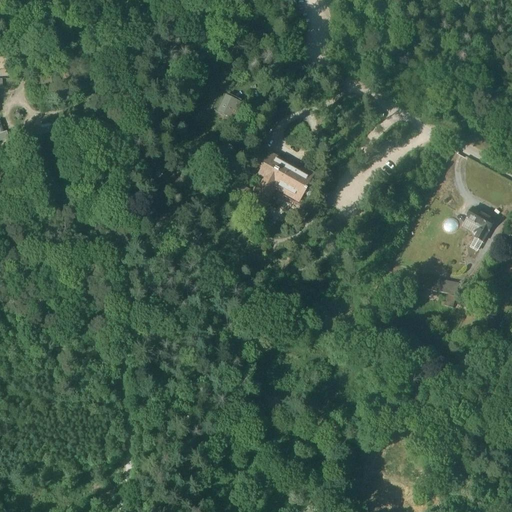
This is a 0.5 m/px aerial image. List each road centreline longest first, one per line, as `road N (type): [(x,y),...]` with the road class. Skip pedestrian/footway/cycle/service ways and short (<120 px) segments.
road 1 (unclassified): [(122,511),(129,469),(117,212),(134,40),(156,0)]
road 2 (residential): [(189,0),(511,172)]
